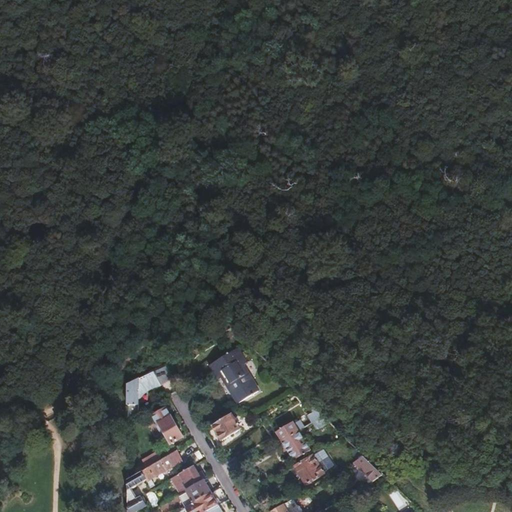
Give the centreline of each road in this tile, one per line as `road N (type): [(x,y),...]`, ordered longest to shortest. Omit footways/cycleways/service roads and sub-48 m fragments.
road 1 (track): [(0,425),(59,411),(118,371),(194,296),(312,214),(354,201),(426,196),(511,223)]
road 2 (track): [(59,411),(90,303),(150,184),(226,0)]
road 3 (residential): [(174,397),(241,511)]
